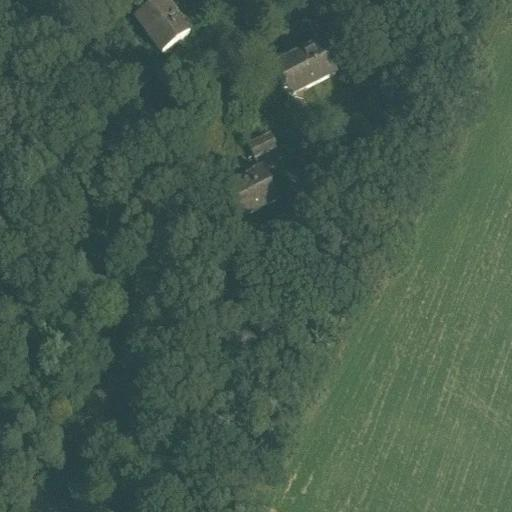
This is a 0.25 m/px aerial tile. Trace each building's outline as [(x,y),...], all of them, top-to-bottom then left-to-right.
[(55,0),(63,10),(76,0),(55,0)] [(189,35),(163,0),(160,0),(133,21),(160,57),(189,35)] [(327,8),(305,20),(313,35),(334,23),(327,8)] [(318,44),(272,67),(289,100),(334,77),(318,44)] [(174,58),(154,73),(164,86),(184,71),(174,58)] [(268,134),(246,146),(254,162),(277,151),(268,134)] [(259,171),(220,191),(237,224),(276,204),(259,171)]
